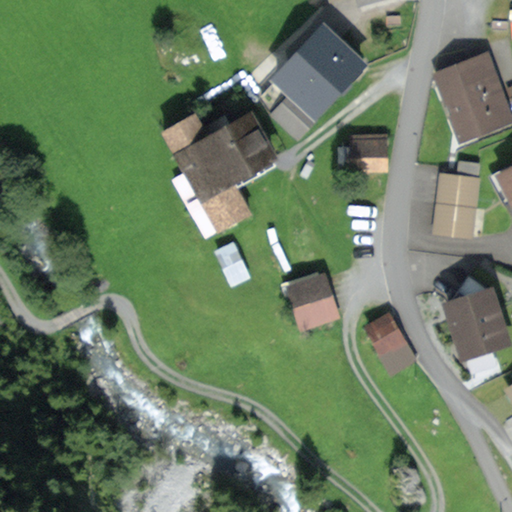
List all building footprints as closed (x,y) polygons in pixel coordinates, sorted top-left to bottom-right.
[(329,0),(331,5),(347,0),(355,0),(359,14),(407,0),(329,0)] [(320,33),(282,72),(326,115),(364,76),(320,33)] [(485,58),(439,76),(463,139),(510,121),(485,58)] [(322,117),(295,92),(270,118),(297,143),(322,117)] [(196,120),(167,136),(221,231),(251,215),(238,190),(284,165),(257,116),(209,142),(196,120)] [(390,133),(350,134),(352,176),(391,175),(390,133)] [(511,171),(496,181),(511,210),(511,171)] [(482,181),(442,176),(435,234),(475,239),(482,181)] [(232,243),(214,252),(232,287),(250,278),(232,243)] [(328,271),(289,280),(300,328),(339,319),(328,271)] [(489,292),(448,304),(465,356),(505,343),(489,292)] [(393,312),(368,327),(395,374),(420,360),(393,312)]
